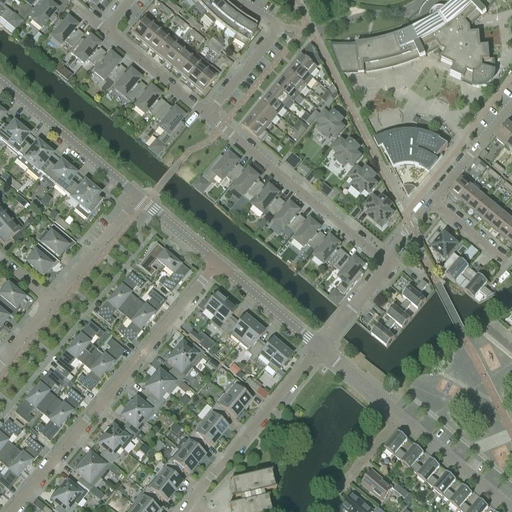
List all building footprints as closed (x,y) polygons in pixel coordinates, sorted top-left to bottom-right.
[(32,21),(31,22),(41,30),(47,23),(50,26),(56,19),(52,16),(57,10),(55,9),(56,8),(50,2),(49,4),(47,2),(47,3),(42,0),(41,0),(27,17),(32,21)] [(206,13),(219,0),(202,0),(194,7),(195,7),(198,4),(206,13)] [(215,22),(229,6),(229,5),(228,6),(225,3),(225,2),(223,0),(219,0),(206,13),(203,17),(212,25),(215,22)] [(450,5),(445,9),(443,8),(442,8),(440,8),(439,8),(437,8),(436,8),(434,9),(433,10),(432,11),(431,12),(430,14),(430,15),(430,17),(430,18),(430,20),(427,21),(422,25),(416,27),(410,30),(405,33),(399,35),(393,37),(387,39),(380,40),(374,42),(368,43),(362,44),(355,44),(356,47),(352,47),(345,47),(339,47),(332,47),(342,74),(344,74),(351,74),(358,73),(358,76),(364,75),(364,73),(373,71),(380,70),(386,69),(393,67),(400,65),(406,63),(413,61),(419,58),(420,60),(426,58),(425,55),(433,51),(439,48),(440,50),(445,52),(441,60),(454,66),(450,73),(467,81),(466,84),(473,87),(475,87),(477,88),(479,88),(480,88),(482,88),(484,87),(486,86),(487,85),(489,84),(490,83),(491,81),(492,80),(493,78),(493,76),(493,74),(493,72),(493,65),(490,65),(488,47),(480,47),(479,33),(470,34),(470,29),(468,27),(470,26),(475,21),(480,16),(482,18),(486,14),(485,12),(486,10),(491,5),(495,0),(455,0),(455,1),(450,5)] [(165,5),(171,10),(174,6),(168,1),(165,5)] [(22,23),(4,7),(3,7),(0,4),(0,18),(15,31),(22,23)] [(157,9),(163,13),(166,10),(160,5),(157,9)] [(180,11),(174,6),(171,10),(177,15),(180,11)] [(225,30),(238,13),(237,12),(237,13),(233,10),(234,9),(229,6),(215,22),(225,30)] [(172,14),(166,10),(163,13),(169,18),(172,14)] [(233,40),(247,19),(246,20),(242,17),(243,16),(238,13),(225,30),(235,37),(233,40)] [(135,39),(139,42),(155,23),(147,16),(131,35),(136,38),(135,39)] [(173,22),(179,26),(182,23),(176,18),(173,22)] [(186,22),(192,27),(195,23),(190,18),(186,22)] [(59,22),(53,28),(57,31),(51,39),(61,47),(64,43),(71,49),(83,36),(77,31),(75,34),(73,32),(77,27),(76,26),(77,25),(70,19),(69,20),(67,19),(63,25),(59,22)] [(247,19),(233,40),(245,47),(250,38),(251,39),(256,31),(254,30),(256,26),(251,23),(252,22),(247,19)] [(147,49),(160,33),(153,26),(155,23),(139,42),(139,43),(140,42),(143,45),(143,46),(147,49)] [(188,27),(182,23),(179,26),(185,31),(188,27)] [(201,28),(195,23),(192,27),(198,32),(201,28)] [(189,35),(194,39),(198,36),(192,31),(189,35)] [(160,33),(147,49),(148,48),(151,51),(151,52),(155,56),(156,55),(168,39),(160,33)] [(203,40),(198,36),(194,39),(200,44),(203,40)] [(94,68),(97,64),(96,64),(102,57),(102,58),(105,54),(100,50),(98,52),(96,50),(100,46),(98,44),(99,43),(93,38),(92,39),(90,38),(85,43),(81,40),(76,47),(80,50),(74,57),(83,65),(86,62),(94,68)] [(168,39),(156,55),(159,58),(158,59),(162,62),(179,43),(178,42),(176,45),(168,39)] [(209,43),(214,48),(218,44),(212,39),(209,43)] [(179,43),(162,62),(163,62),(163,61),(167,64),(166,65),(170,68),(186,49),(179,43)] [(214,48),(209,43),(206,46),(211,51),(214,48)] [(214,48),(220,53),(223,49),(218,44),(214,48)] [(301,56),(298,60),(297,60),(294,64),(313,80),(313,79),(310,77),(317,69),(323,66),(313,48),(310,46),(305,52),(306,53),(303,57),(301,56)] [(214,48),(211,51),(217,56),(220,53),(214,48)] [(186,49),(170,68),(171,69),(171,68),(175,71),(174,72),(178,75),(192,59),(184,52),(187,49),(186,49)] [(228,57),(235,62),(238,58),(231,53),(228,57)] [(114,85),(117,81),(122,74),(123,75),(125,71),(120,67),(118,69),(116,67),(120,63),(118,61),(119,60),(113,55),(112,56),(110,55),(105,60),(102,58),(102,57),(96,64),(97,64),(100,67),(94,74),(104,82),(107,78),(114,85)] [(192,59),(178,75),(179,74),(183,77),(182,78),(186,82),(200,65),(203,61),(195,55),(192,59)] [(227,60),(224,64),(229,69),(233,65),(227,60)] [(313,80),(294,64),(287,72),(307,88),(313,80)] [(194,88),(207,72),(200,65),(186,82),(187,81),(191,84),(190,85),(194,88)] [(134,102),(137,98),(143,91),(146,88),(140,84),(138,86),(136,84),(140,80),(139,78),(139,77),(133,72),(132,73),(130,71),(126,77),(123,75),(122,74),(117,81),(120,84),(114,91),(124,99),(127,95),(134,102)] [(216,79),(207,72),(194,88),(195,87),(198,90),(198,91),(202,95),(216,79)] [(281,79),(300,95),(307,88),(287,72),(281,79)] [(300,95),(281,79),(274,87),(290,101),(293,103),(300,95)] [(268,95),(284,109),(290,101),(274,87),(268,95)] [(147,112),(154,118),(166,105),(161,100),(159,103),(156,101),(160,96),(159,95),(160,94),(153,89),(152,90),(151,88),(146,94),(143,91),(137,98),(140,101),(134,108),(144,116),(147,112)] [(284,109),(268,95),(261,103),(277,116),(284,109)] [(331,98),(326,104),(330,107),(334,101),(331,98)] [(255,111),(271,124),(277,116),(261,103),(255,111)] [(325,113),(330,107),(326,104),(321,109),(325,113)] [(171,109),(166,105),(154,118),(161,124),(158,128),(164,132),(149,150),(157,157),(183,125),(180,122),(184,116),(183,115),(184,114),(177,109),(176,110),(175,108),(171,113),(169,111),(171,109)] [(271,124),(255,111),(248,118),(267,135),(268,134),(265,132),(271,124)] [(315,111),(310,117),(314,121),(319,115),(315,111)] [(336,139),(344,130),(339,125),(343,121),(333,113),(329,117),(324,113),(316,123),(321,127),(318,131),(328,139),(331,135),(336,139)] [(309,126),(314,121),(310,117),(305,123),(309,126)] [(267,135),(248,118),(241,127),(261,143),(267,135)] [(504,147),(506,145),(505,145),(511,136),(511,127),(508,124),(496,140),(504,147)] [(8,131),(3,127),(0,130),(0,140),(7,147),(21,130),(13,125),(8,131)] [(302,127),(297,133),(301,136),(306,130),(302,127)] [(28,136),(21,130),(7,147),(19,156),(27,147),(22,143),(28,136)] [(296,142),(301,136),(297,133),(292,139),(296,142)] [(440,155),(448,146),(439,140),(430,137),(422,134),(413,133),(404,133),(395,134),(386,136),(376,141),(388,165),(391,164),(393,169),(397,168),(402,167),(406,166),(410,166),(415,167),(419,168),(423,170),(429,173),(442,157),(440,155)] [(352,167),(361,158),(355,154),(359,149),(349,141),(346,145),(341,141),(333,151),(338,155),(334,159),(344,167),(347,163),(352,167)] [(289,143),(284,149),(288,152),(293,146),(289,143)] [(32,151),(27,147),(19,156),(15,161),(27,171),(44,150),(37,144),(32,151)] [(283,158),(288,152),(284,149),(279,155),(283,158)] [(51,156),(44,150),(27,171),(39,181),(42,176),(51,166),(46,162),(51,156)] [(484,151),(479,157),(483,160),(488,154),(484,151)] [(233,183),(235,180),(241,173),(244,170),(239,165),(237,168),(235,166),(238,161),(237,160),(238,159),(231,154),(230,155),(229,153),(224,159),(220,156),(193,188),(201,194),(217,176),(222,181),(225,177),(233,183)] [(294,171),(301,162),(291,153),(283,162),(294,171)] [(477,159),(472,165),(476,168),(481,162),(477,159)] [(56,170),(51,166),(42,176),(54,186),(68,170),(61,164),(56,170)] [(369,196),(377,186),(372,182),(375,177),(366,169),(362,173),(357,169),(349,179),(354,183),(351,187),(360,195),(364,191),(369,196)] [(75,176),(68,170),(54,186),(66,196),(75,186),(70,182),(75,176)] [(235,180),(239,183),(233,190),(250,204),(256,197),(255,197),(261,190),(264,187),(259,182),(257,185),(255,183),(259,178),(257,177),(258,176),(252,170),(251,172),(249,170),(244,176),(241,173),(235,180)] [(305,180),(311,185),(318,176),(313,171),(305,180)] [(7,184),(12,188),(16,183),(11,179),(7,184)] [(458,202),(459,201),(470,187),(471,187),(472,186),(463,179),(450,194),(455,197),(454,198),(458,202)] [(21,188),(16,183),(12,188),(17,193),(21,188)] [(79,190),(75,186),(66,196),(78,206),(91,190),(84,184),(79,190)] [(416,188),(415,188),(413,187),(412,186),(410,186),(408,186),(407,186),(405,186),(403,186),(402,187),(407,197),(408,197),(409,197),(416,188)] [(273,217),(276,214),(281,207),(282,207),(285,204),(279,199),(277,202),(275,200),(279,195),(277,194),(278,193),(272,187),(271,188),(269,187),(265,193),(261,190),(255,197),(256,197),(259,200),(253,207),(263,215),(266,211),(273,217)] [(466,207),(478,193),(471,187),(470,187),(459,201),(466,207)] [(327,198),(332,203),(340,194),(334,189),(327,198)] [(91,190),(78,206),(74,210),(86,221),(99,205),(98,205),(98,206),(93,202),(98,195),(91,190)] [(474,214),(486,200),(478,193),(466,207),(474,214)] [(380,220),(385,224),(393,215),(388,210),(391,206),(381,198),(378,202),(373,198),(365,208),(370,212),(366,216),(376,224),(380,220)] [(31,204),(36,208),(40,203),(35,199),(31,204)] [(482,220),(494,206),(486,200),(474,214),(482,220)] [(45,207),(40,203),(36,208),(41,212),(45,207)] [(293,234),(296,231),(302,224),(305,220),(299,216),(297,218),(295,217),(299,212),(298,211),(299,209),(292,204),(291,205),(290,204),(285,210),(282,207),(281,207),(276,214),(279,216),(273,224),(283,232),(286,228),(293,234)] [(490,227),(502,213),(494,206),(482,220),(490,227)] [(354,221),(362,212),(356,207),(348,216),(354,221)] [(498,233),(509,220),(502,213),(490,227),(498,233)] [(0,233),(11,224),(5,216),(0,220),(0,233)] [(54,223),(59,228),(63,223),(58,219),(54,223)] [(11,224),(0,233),(0,240),(4,245),(12,238),(17,243),(26,232),(16,220),(11,224)] [(506,240),(511,232),(511,221),(509,220),(498,233),(506,240)] [(314,251),(317,248),(316,247),(322,241),(325,237),(320,233),(318,235),(316,234),(320,229),(318,227),(319,226),(313,221),(312,222),(310,221),(305,226),(302,224),(296,231),(299,233),(294,240),(303,249),(306,245),(314,251)] [(69,227),(63,223),(59,228),(65,232),(69,227)] [(63,252),(64,252),(66,251),(68,250),(70,248),(72,246),(74,245),(75,245),(53,226),(53,227),(56,229),(50,236),(49,235),(45,232),(37,241),(59,259),(58,258),(63,252)] [(438,230),(427,243),(433,248),(432,250),(444,261),(457,246),(456,245),(456,246),(449,240),(448,242),(441,236),(437,232),(438,230)] [(327,262),(334,268),(345,254),(340,250),(338,252),(336,251),(340,246),(338,244),(339,243),(333,238),(332,239),(330,238),(325,243),(322,241),(316,247),(317,248),(320,250),(314,257),(324,265),(327,262)] [(48,271),(50,270),(52,269),(54,267),(56,266),(58,264),(59,264),(37,245),(37,246),(40,248),(35,255),(33,254),(31,259),(27,264),(24,261),(23,262),(45,280),(46,280),(43,277),(48,271)] [(157,262),(165,268),(172,260),(164,253),(164,252),(156,246),(142,263),(144,264),(140,269),(151,277),(155,272),(151,269),(157,262)] [(345,254),(334,268),(341,274),(338,277),(343,282),(328,300),(336,307),(363,275),(359,272),(364,266),(362,264),(363,263),(357,258),(356,259),(354,258),(350,262),(348,261),(350,258),(345,254)] [(172,260),(165,268),(172,274),(166,282),(162,279),(158,284),(169,292),(172,288),(174,289),(188,272),(180,266),(172,260)] [(477,276),(468,268),(469,268),(459,260),(459,261),(446,276),(445,276),(455,284),(455,283),(461,277),(471,285),(475,280),(478,276),(477,276)] [(478,276),(475,280),(471,285),(465,292),(465,291),(464,292),(474,300),(474,299),(479,292),(487,299),(486,299),(487,299),(494,295),(493,295),(484,287),(487,284),(478,276),(477,276),(478,276)] [(130,309),(137,301),(130,295),(136,287),(140,290),(144,286),(133,277),(130,281),(127,279),(120,287),(121,288),(114,296),(130,309)] [(402,297),(406,300),(411,305),(418,310),(417,311),(418,311),(426,301),(425,301),(418,296),(427,285),(422,281),(413,291),(410,289),(410,288),(402,297),(402,298),(402,297)] [(13,319),(12,319),(13,317),(15,315),(16,313),(17,310),(18,307),(23,301),(26,304),(26,303),(4,285),(7,288),(3,293),(0,294),(0,309),(12,320),(13,319)] [(130,309),(146,323),(153,315),(154,315),(161,307),(158,305),(162,301),(151,292),(147,297),(151,300),(145,307),(137,301),(130,309)] [(227,302),(218,295),(217,294),(213,300),(211,299),(209,296),(205,301),(203,300),(197,308),(202,312),(204,310),(214,318),(227,302)] [(124,317),(130,309),(114,296),(108,304),(107,303),(100,311),(103,313),(99,318),(110,326),(114,322),(110,319),(116,311),(124,317)] [(387,316),(390,319),(395,323),(402,329),(402,330),(410,320),(409,320),(403,315),(411,305),(406,300),(398,310),(394,307),(386,316),(386,317),(387,316)] [(224,334),(233,323),(229,319),(236,310),(227,302),(214,318),(222,325),(219,330),(224,334)] [(146,323),(130,309),(124,317),(131,324),(125,331),(121,328),(117,333),(128,341),(131,337),(134,339),(141,331),(140,331),(146,323)] [(233,323),(224,334),(229,338),(230,337),(239,344),(254,325),(245,318),(245,317),(237,326),(233,323)] [(387,333),(395,323),(390,319),(382,329),(378,326),(379,326),(378,325),(370,335),(371,335),(386,348),(387,349),(395,339),(394,339),(387,333)] [(254,325),(239,344),(248,351),(246,353),(251,357),(261,346),(256,342),(264,333),(263,333),(254,325)] [(90,358),(96,350),(89,344),(95,337),(99,340),(103,335),(92,326),(89,331),(86,328),(79,336),(80,337),(74,345),(90,358)] [(191,332),(187,337),(198,346),(202,341),(191,332)] [(261,346),(251,357),(249,360),(254,364),(258,360),(266,367),(282,348),(273,341),(273,340),(265,349),(261,346)] [(96,350),(90,358),(106,372),(112,364),(113,365),(120,356),(117,354),(121,350),(110,341),(106,346),(110,349),(104,357),(96,350)] [(90,358),(74,345),(67,353),(66,352),(59,360),(62,363),(58,367),(69,376),(73,371),(69,368),(75,360),(83,367),(90,358)] [(173,352),(189,366),(192,369),(204,355),(194,347),(190,351),(182,345),(180,348),(178,346),(173,352)] [(291,356),(282,348),(266,367),(276,375),(283,366),(285,368),(288,363),(287,362),(292,356),(291,356)] [(189,366),(173,352),(167,359),(169,360),(167,363),(175,369),(171,374),(181,382),(192,369),(189,366)] [(90,358),(83,367),(90,373),(84,380),(80,377),(76,382),(87,391),(90,386),(93,389),(100,381),(99,380),(106,372),(90,358)] [(228,370),(228,371),(229,372),(230,372),(231,373),(232,373),(232,374),(233,374),(233,375),(234,375),(234,376),(235,376),(239,372),(238,372),(239,371),(239,370),(238,369),(237,368),(236,368),(236,367),(235,367),(235,366),(235,367),(234,366),(233,365),(232,365),(231,366),(231,367),(230,367),(230,368),(229,369),(228,370)] [(181,382),(171,374),(167,379),(159,372),(157,375),(155,374),(150,380),(165,393),(173,384),(176,387),(181,382)] [(49,408),(55,399),(48,393),(54,386),(58,389),(62,384),(51,375),(48,380),(45,377),(38,385),(39,386),(33,394),(49,408)] [(248,379),(244,384),(255,393),(259,389),(248,379)] [(165,393),(150,380),(144,386),(146,388),(144,390),(152,397),(148,402),(157,410),(162,405),(158,402),(165,393)] [(235,381),(224,395),(243,410),(248,404),(247,403),(249,401),(250,402),(251,401),(244,395),(248,391),(235,381)] [(173,384),(165,393),(169,396),(176,387),(173,384)] [(55,399),(49,408),(65,421),(71,413),(72,414),(79,406),(76,403),(80,399),(69,390),(65,395),(69,398),(63,406),(55,399)] [(49,408),(33,394),(26,402),(25,401),(18,409),(21,412),(17,416),(28,425),(32,420),(28,417),(34,409),(42,416),(49,408)] [(243,410),(224,395),(212,409),(224,419),(228,414),(235,420),(235,419),(234,419),(236,416),(237,417),(243,410)] [(157,410),(148,402),(144,407),(136,400),(134,403),(132,401),(126,408),(146,424),(157,410)] [(49,408),(42,416),(49,422),(43,429),(40,426),(36,431),(46,440),(49,435),(52,438),(59,430),(58,429),(65,421),(49,408)] [(146,424),(126,408),(121,414),(123,415),(121,418),(129,425),(125,430),(134,438),(141,430),(138,427),(142,421),(146,424)] [(224,419),(212,409),(213,409),(202,423),(204,425),(220,438),(225,431),(224,431),(226,428),(227,429),(228,429),(221,423),(224,419)] [(220,438),(204,425),(202,423),(201,422),(189,436),(201,446),(205,442),(212,448),(212,447),(211,446),(213,444),(214,445),(220,438)] [(0,450),(8,457),(14,449),(7,442),(13,435),(17,438),(21,433),(10,425),(7,429),(4,426),(0,431),(0,450)] [(134,438),(125,430),(121,434),(113,428),(111,431),(109,429),(103,435),(123,452),(134,438)] [(138,433),(135,437),(140,442),(144,437),(138,433)] [(394,457),(401,462),(401,463),(406,456),(399,450),(406,441),(407,441),(398,433),(397,433),(398,434),(385,449),(384,449),(394,457)] [(123,452),(103,435),(98,442),(100,443),(98,446),(106,452),(102,457),(111,465),(118,457),(115,454),(119,449),(123,452)] [(201,446),(189,436),(190,437),(186,442),(188,444),(181,453),(197,466),(202,459),(201,459),(203,456),(204,457),(205,456),(198,451),(201,446)] [(14,449),(8,457),(24,470),(30,462),(31,463),(38,455),(35,452),(39,448),(28,440),(25,444),(28,447),(22,455),(14,449)] [(414,447),(406,456),(401,463),(401,462),(400,463),(410,471),(410,470),(417,476),(423,469),(415,463),(423,454),(423,455),(423,454),(414,446),(413,447),(414,447)] [(167,465),(178,474),(182,470),(189,475),(188,474),(190,472),(191,472),(197,466),(181,453),(173,462),(171,460),(167,465)] [(111,465),(102,457),(98,462),(90,455),(88,458),(86,457),(80,463),(100,479),(111,465)] [(24,470),(8,457),(1,465),(8,471),(2,479),(0,476),(0,484),(5,489),(8,485),(11,487),(18,479),(17,478),(24,470)] [(430,461),(423,469),(417,476),(416,476),(426,484),(433,489),(439,483),(431,477),(439,468),(440,468),(430,460),(430,461)] [(100,479),(80,463),(75,469),(77,471),(75,474),(83,480),(79,485),(88,493),(100,479)] [(167,465),(166,464),(155,478),(174,493),(179,487),(178,486),(180,484),(181,484),(175,478),(178,474),(167,465)] [(372,472),(361,484),(381,501),(392,488),(372,472)] [(263,494),(275,491),(275,490),(274,490),(270,474),(271,474),(271,473),(230,482),(231,483),(234,482),(237,498),(234,499),(235,500),(239,499),(240,504),(227,507),(228,508),(231,508),(231,511),(269,511),(267,499),(268,499),(268,498),(264,499),(263,494)] [(446,474),(439,483),(433,489),(433,490),(442,498),(443,497),(449,503),(455,496),(447,490),(455,481),(455,482),(456,481),(446,473),(446,474)] [(174,493),(155,478),(158,480),(150,489),(148,487),(144,492),(155,502),(159,497),(166,503),(166,502),(165,502),(167,499),(168,500),(174,493)] [(88,493),(79,485),(75,490),(67,483),(65,486),(63,484),(57,491),(77,507),(88,493)] [(408,495),(397,485),(393,490),(404,499),(408,495)] [(462,487),(455,496),(449,503),(458,511),(459,511),(460,511),(469,511),(471,510),(464,504),(471,495),(472,495),(462,487)] [(72,511),(77,507),(57,491),(52,497),(54,498),(52,501),(60,508),(56,511),(72,511)] [(143,492),(132,505),(135,508),(139,511),(156,511),(157,511),(158,511),(152,506),(155,502),(144,492),(143,492)] [(352,495),(342,507),(347,511),(371,511),(372,511),(352,495)] [(478,501),(471,510),(469,511),(483,511),(487,508),(488,509),(488,508),(478,500),(478,501)]
